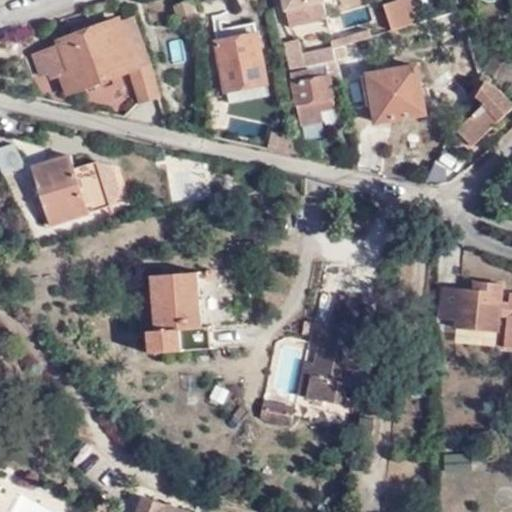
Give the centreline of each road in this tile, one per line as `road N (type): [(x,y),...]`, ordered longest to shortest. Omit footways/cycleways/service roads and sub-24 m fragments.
road 1 (residential): [(0,91),(410,195),(468,188),(511,149)]
road 2 (unknown): [(93,473),(93,426),(82,398),(0,294)]
